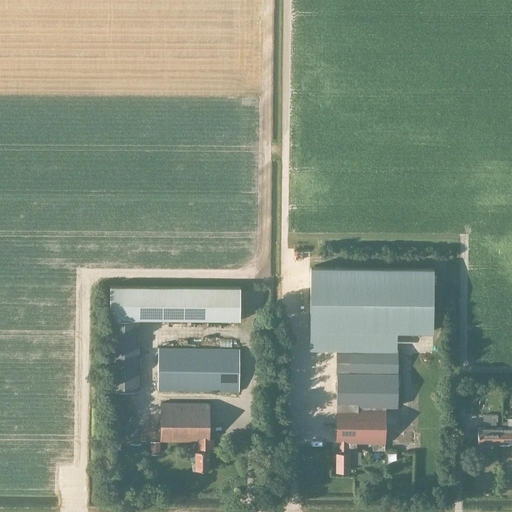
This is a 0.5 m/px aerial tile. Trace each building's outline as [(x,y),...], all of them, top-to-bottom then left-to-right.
[(432,330),(433,267),(310,266),(309,329),(337,329),(337,347),(348,347),(360,347),(360,329),(396,329),(432,330)] [(110,285),(109,317),(240,319),(240,287),(110,285)] [(110,319),(109,389),(138,390),(139,319),(110,319)] [(157,347),(157,390),(238,391),(239,348),(157,347)] [(397,348),(348,347),(337,347),(336,404),(336,442),(338,442),(338,452),(335,452),(335,470),(348,470),(349,453),(355,453),(355,442),(383,443),(383,405),(396,405),(397,348)] [(208,442),(208,440),(209,402),(160,402),(160,440),(197,440),(197,450),(195,450),(195,468),(208,468),(208,450),(213,451),(213,442),(208,442)] [(495,427),(495,421),(496,421),(497,414),(483,414),(483,421),(485,421),(484,427),(477,427),(477,442),(497,442),(497,431),(499,431),(499,427),(495,427)] [(511,442),(511,417),(507,418),(507,421),(502,421),(502,427),(499,427),(499,431),(497,431),(497,442),(511,442)] [(150,441),(150,454),(160,454),(160,441),(150,441)]
